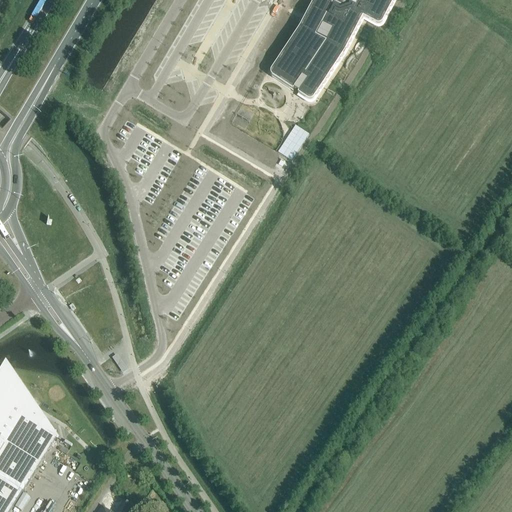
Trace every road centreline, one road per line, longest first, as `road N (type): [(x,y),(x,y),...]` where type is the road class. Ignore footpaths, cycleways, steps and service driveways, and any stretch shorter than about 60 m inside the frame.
road 1 (unclassified): [(181,0),(101,135),(131,198),(163,340),(159,355),(108,390)]
road 2 (secondary): [(195,511),(108,390)]
